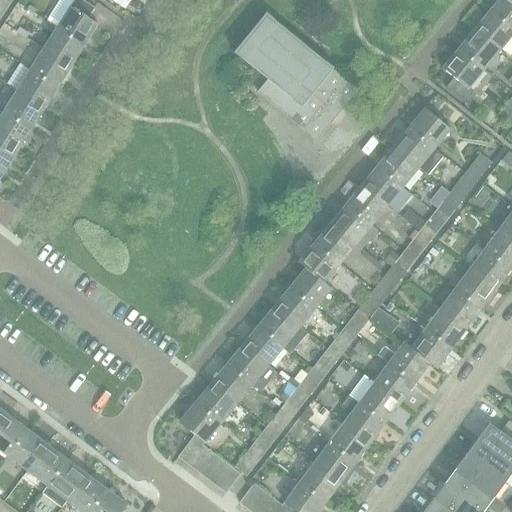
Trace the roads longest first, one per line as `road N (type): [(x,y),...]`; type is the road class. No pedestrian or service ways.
road 1 (residential): [(119,445),(157,395),(162,382),(154,363),(0,254)]
road 2 (residential): [(371,511),(511,325)]
road 3 (residential): [(119,445),(0,356)]
